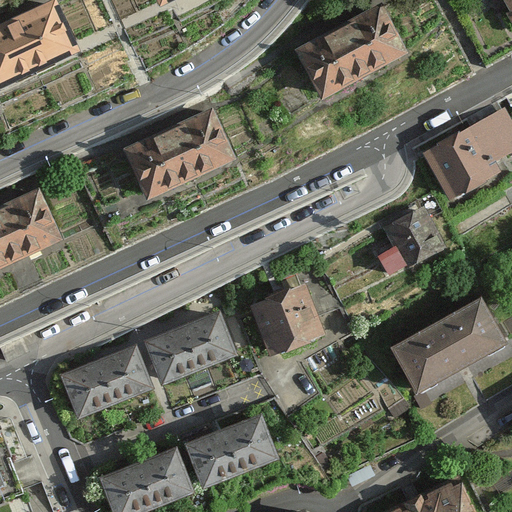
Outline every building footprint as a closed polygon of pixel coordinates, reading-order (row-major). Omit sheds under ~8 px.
[(511,0),(503,0),(511,14),(511,0)] [(386,9),(301,56),(327,107),(413,61),(386,9)] [(54,10),(0,36),(0,82),(72,48),(54,10)] [(215,114),(127,150),(150,205),(238,169),(215,114)] [(511,122),(508,114),(426,156),(452,206),(511,174),(511,122)] [(42,193),(0,211),(0,277),(66,247),(42,193)] [(430,212),(389,230),(409,275),(450,257),(430,212)] [(309,280),(250,299),(267,354),(326,335),(309,280)] [(480,291),(390,339),(417,389),(508,341),(480,291)] [(142,349),(159,394),(243,362),(225,317),(142,349)] [(25,337),(1,348),(10,367),(34,356),(25,337)] [(142,349),(60,382),(78,427),(159,394),(142,349)] [(263,409),(186,436),(202,482),(280,455),(263,409)] [(1,432),(0,432),(0,511),(8,511),(29,504),(1,432)] [(180,442),(100,471),(114,511),(127,511),(196,487),(180,442)] [(480,511),(468,486),(413,511),(480,511)]
